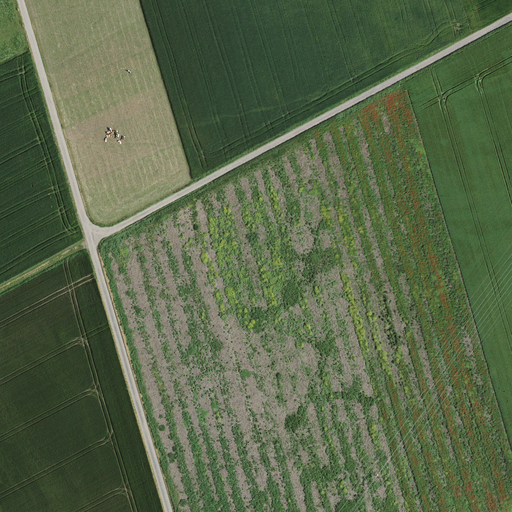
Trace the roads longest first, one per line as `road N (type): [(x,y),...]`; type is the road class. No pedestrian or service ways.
road 1 (unclassified): [(21,0),(169,511)]
road 2 (track): [(90,239),(511,17)]
